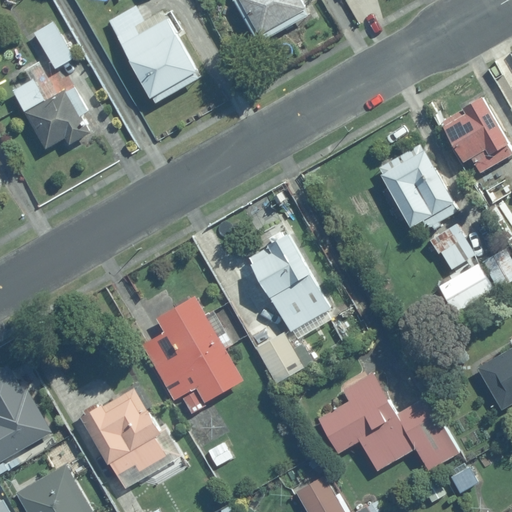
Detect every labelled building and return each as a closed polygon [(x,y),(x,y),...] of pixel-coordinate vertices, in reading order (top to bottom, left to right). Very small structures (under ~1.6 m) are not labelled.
[(237,0),(262,43),(314,14),(310,8),(313,6),(310,0),(237,0)] [(139,4),(112,20),(156,95),(157,95),(161,100),(205,76),(202,71),(203,69),(183,31),(167,10),(148,19),(139,4)] [(78,56),(57,20),(38,31),(59,67),(78,56)] [(38,77),(18,89),(50,148),(70,136),(74,143),(96,131),(85,113),(93,109),(79,85),(71,89),(70,87),(50,98),(38,77)] [(470,103),(441,119),(465,161),(471,157),(480,173),(511,154),(511,138),(483,89),(467,99),(470,103)] [(425,140),(380,163),(413,226),(421,222),(427,233),(464,213),(425,140)] [(478,255),(458,223),(431,239),(442,257),(446,255),(455,270),(478,255)] [(268,243),(249,254),(294,331),(337,306),(291,227),(267,241),(268,243)] [(511,260),(497,267),(504,283),(511,279),(511,260)] [(478,265),(441,283),(456,312),(493,294),(478,265)] [(210,312),(197,292),(159,317),(167,329),(144,344),(181,402),(186,399),(193,410),(248,376),(221,333),(228,329),(216,309),(210,312)] [(284,330),(257,347),(277,378),(304,361),(284,330)] [(511,403),(511,347),(480,366),(505,408),(511,403)] [(0,457),(54,430),(32,386),(23,390),(9,363),(0,367),(0,457)] [(347,399),(321,414),(341,450),(361,439),(380,473),(421,450),(432,469),(463,452),(441,412),(433,416),(422,396),(392,413),(388,405),(397,400),(378,366),(340,387),(347,399)] [(120,474),(104,484),(120,511),(164,511),(161,506),(151,511),(146,511),(129,483),(178,453),(136,384),(116,397),(84,416),(120,474)] [(226,440),(209,449),(217,464),(234,455),(226,440)] [(479,463),(454,474),(463,494),(488,482),(479,463)] [(91,511),(65,464),(17,490),(29,511),(91,511)] [(349,511),(325,473),(297,490),(310,511),(349,511)] [(451,498),(441,478),(426,485),(435,505),(451,498)] [(380,496),(359,507),(361,511),(379,511),(386,508),(380,496)] [(12,511),(6,498),(0,501),(0,511),(12,511)]
